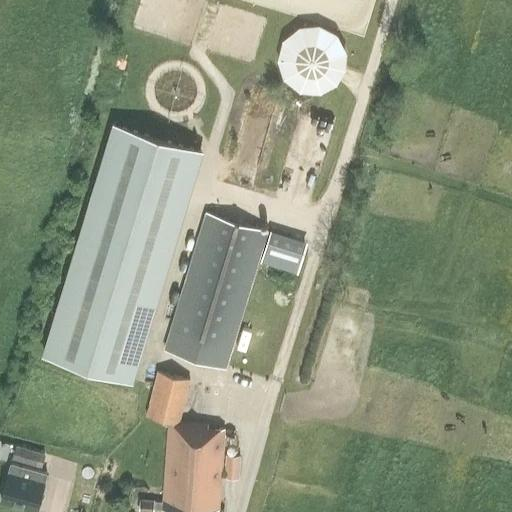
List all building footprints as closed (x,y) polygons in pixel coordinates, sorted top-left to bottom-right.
[(318,27),(313,26),(307,27),(302,28),(297,30),(292,34),(289,38),(285,42),(283,47),(282,52),(281,58),(282,63),(283,69),(285,74),(289,78),(292,82),(297,85),(302,87),(307,89),(313,89),(318,89),(324,87),(329,85),(333,82),(337,78),(340,74),(342,69),(344,63),(344,58),(344,52),(342,47),(340,42),(337,37),(333,34),(329,30),(324,28),(318,27)] [(116,124),(46,354),(131,380),(201,150),(116,124)] [(227,366),(268,231),(207,212),(165,348),(227,366)] [(298,272),(307,241),(271,230),(261,261),(298,272)] [(219,509),(225,428),(208,427),(208,424),(179,422),(190,379),(158,371),(147,416),(169,421),(162,511),(212,511),(213,509),(219,509)] [(43,467),(47,454),(16,445),(12,458),(43,467)] [(37,511),(45,482),(48,472),(12,462),(2,496),(1,501),(37,511)] [(102,475),(87,470),(83,483),(98,487),(102,475)]
